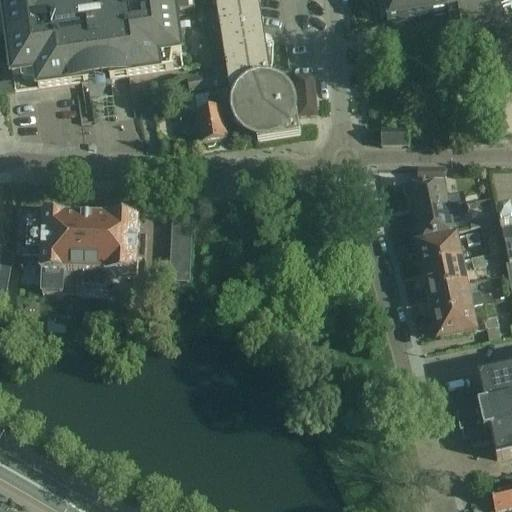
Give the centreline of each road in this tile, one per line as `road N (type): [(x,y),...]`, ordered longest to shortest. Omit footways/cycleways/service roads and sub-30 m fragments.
road 1 (residential): [(447,511),(347,158)]
road 2 (residential): [(347,158),(198,182),(0,167)]
road 3 (residential): [(347,158),(511,157)]
road 4 (residential): [(347,158),(332,0)]
